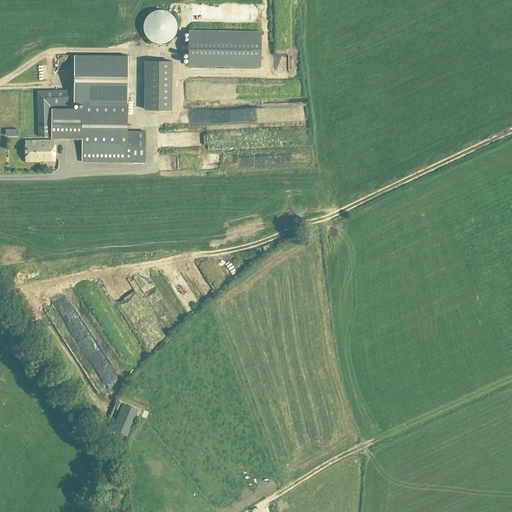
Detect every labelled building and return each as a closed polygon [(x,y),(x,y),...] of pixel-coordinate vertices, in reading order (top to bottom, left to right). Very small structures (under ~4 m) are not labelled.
[(173,14),(172,12),(170,11),(169,10),(167,10),(166,9),(164,9),(162,9),(160,9),(157,9),(156,9),(154,10),(152,11),(151,12),(150,13),(149,14),(148,15),(147,16),(146,17),(146,18),(145,19),(145,21),(145,22),(144,23),(144,25),(144,26),(144,27),(144,29),(145,30),(145,32),(146,33),(146,34),(147,35),(148,36),(149,37),(149,38),(150,39),(152,40),(154,41),(156,42),(157,42),(158,42),(160,43),(162,43),(164,42),(165,42),(168,41),(169,41),(171,40),(172,39),(174,37),(174,36),(175,35),(176,34),(177,33),(177,32),(178,30),(178,28),(178,27),(178,25),(178,23),(178,21),(177,20),(177,19),(176,18),(176,17),(175,15),(174,15),(173,14)] [(287,13),(275,13),(275,56),(271,56),(271,72),(286,72),(287,13)] [(259,66),(259,32),(188,31),(187,65),(259,66)] [(127,131),(128,56),(74,55),(74,103),(83,103),(83,111),(52,112),(52,124),(83,123),(83,128),(69,128),(69,126),(52,126),(52,138),(58,138),(82,138),(82,161),(145,162),(145,132),(127,131)] [(145,109),(171,109),(172,61),(146,61),(145,109)] [(68,105),(67,90),(37,91),(38,136),(51,136),(50,105),(68,105)] [(55,160),(54,140),(25,141),(26,161),(55,160)] [(143,325),(137,337),(149,343),(155,331),(143,325)] [(116,334),(108,340),(116,352),(124,346),(116,334)] [(111,429),(126,436),(137,409),(122,403),(111,429)]
